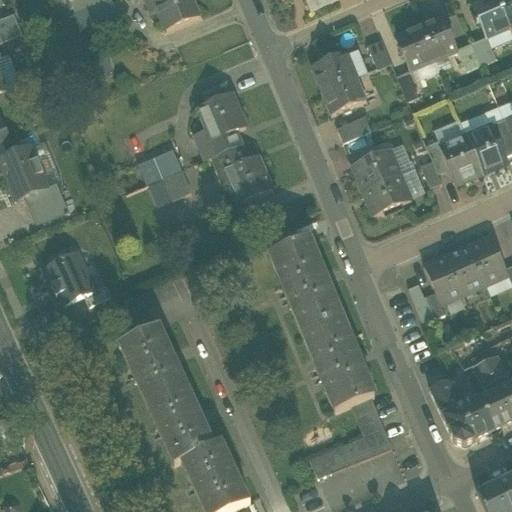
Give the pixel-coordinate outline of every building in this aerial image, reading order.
[(67,0),(75,17),(90,11),(85,0),(67,0)] [(85,0),(90,11),(109,3),(107,0),(85,0)] [(148,17),(156,14),(150,0),(145,0),(144,0),(141,0),(148,17)] [(144,0),(145,0),(150,0),(156,14),(166,36),(199,22),(189,0),(144,0)] [(307,0),(312,11),(337,1),(337,0),(307,0)] [(486,42),(509,32),(495,0),(489,0),(471,8),(483,35),(486,42)] [(511,0),(495,0),(509,32),(511,31),(511,0)] [(118,25),(109,3),(90,11),(99,33),(118,25)] [(90,11),(75,17),(81,32),(91,28),(94,35),(99,33),(90,11)] [(13,19),(0,24),(0,48),(22,39),(13,19)] [(443,21),(420,31),(434,65),(457,56),(454,47),(443,21)] [(411,75),(434,65),(420,31),(397,40),(411,75)] [(511,43),(511,39),(509,32),(486,42),(490,52),(511,43)] [(483,35),(468,41),(481,70),(495,64),(490,52),(486,42),(483,35)] [(466,76),(481,70),(468,41),(454,47),(457,56),(466,76)] [(367,50),(377,74),(391,68),(381,44),(367,50)] [(358,54),(346,59),(356,82),(367,77),(358,54)] [(1,62),(0,62),(0,80),(5,91),(19,85),(8,59),(1,62)] [(312,73),(322,96),(356,82),(346,59),(312,73)] [(434,65),(411,75),(415,86),(439,77),(434,65)] [(396,81),(406,105),(418,101),(407,76),(396,81)] [(365,105),(356,82),(322,96),(331,119),(365,105)] [(201,97),(207,109),(232,99),(226,86),(201,97)] [(198,113),(208,135),(213,149),(208,151),(209,153),(213,163),(231,155),(225,141),(237,136),(246,132),(232,99),(207,109),(198,113)] [(511,120),(511,105),(498,111),(503,124),(511,120)] [(491,129),(503,124),(498,111),(460,127),(466,140),(491,129)] [(511,120),(503,124),(511,144),(511,120)] [(0,123),(0,149),(3,148),(10,145),(1,123),(0,123)] [(337,136),(343,147),(365,138),(371,135),(366,123),(337,136)] [(438,146),(440,151),(466,140),(460,127),(459,124),(433,135),(438,146)] [(504,161),(511,158),(511,144),(503,124),(491,129),(504,161)] [(491,129),(466,140),(481,178),(507,167),(504,161),(491,129)] [(201,156),(209,153),(208,151),(213,149),(208,135),(195,140),(201,156)] [(225,141),(231,155),(243,150),(237,136),(225,141)] [(369,149),(365,138),(343,147),(347,159),(369,149)] [(201,156),(195,140),(192,141),(203,167),(213,163),(209,153),(201,156)] [(455,189),(481,178),(466,140),(440,151),(439,151),(447,171),(455,189)] [(44,145),(29,150),(35,165),(37,164),(43,177),(41,178),(47,192),(56,189),(61,187),(44,145)] [(426,151),(432,166),(436,175),(447,171),(439,151),(440,151),(438,146),(426,151)] [(389,154),(400,179),(415,173),(411,165),(409,166),(402,149),(389,154)] [(7,159),(0,162),(0,167),(16,205),(25,202),(47,192),(41,178),(43,177),(37,164),(35,165),(29,150),(7,159)] [(249,165),(243,150),(231,155),(237,170),(249,165)] [(191,198),(182,176),(172,154),(154,162),(138,168),(147,190),(148,190),(163,184),(172,206),(191,198)] [(352,169),(362,195),(400,179),(389,154),(352,169)] [(237,170),(231,155),(213,163),(217,173),(223,171),(239,208),(271,194),(258,162),(249,165),(237,170)] [(441,188),(436,175),(432,166),(420,171),(429,193),(441,188)] [(425,197),(415,173),(400,179),(410,203),(425,197)] [(410,203),(400,179),(362,195),(373,220),(410,205),(410,203)] [(163,184),(148,190),(157,212),(172,206),(163,184)] [(56,189),(47,192),(25,202),(36,229),(68,216),(56,189)] [(325,394),(333,413),(350,406),(370,398),(373,397),(359,363),(360,362),(356,353),(355,353),(327,283),(328,283),(324,273),(323,273),(309,239),(269,255),(277,275),(282,273),(298,313),(293,315),(308,353),(313,351),(330,392),(325,394)] [(491,242),(468,252),(485,290),(508,280),(505,273),(491,242)] [(463,300),(485,290),(468,252),(446,261),(463,300)] [(58,298),(64,309),(84,300),(95,295),(77,257),(46,272),(54,287),(51,289),(56,300),(58,298)] [(460,301),(463,300),(446,261),(424,271),(435,297),(441,310),(445,308),(460,301)] [(282,273),(277,275),(293,315),(298,313),(282,273)] [(511,290),(508,280),(485,290),(490,301),(511,291),(511,290)] [(408,293),(422,326),(433,322),(434,324),(445,319),(441,310),(435,297),(424,302),(418,289),(408,293)] [(111,300),(106,290),(95,295),(84,300),(89,311),(111,300)] [(460,301),(445,308),(451,319),(465,312),(460,301)] [(107,319),(119,346),(139,337),(127,311),(107,319)] [(230,511),(248,504),(247,502),(245,502),(235,479),(236,478),(232,468),(230,469),(220,445),(222,445),(221,443),(211,448),(200,423),(201,423),(196,412),(195,413),(173,363),(174,363),(170,353),(169,353),(157,329),(139,337),(119,346),(120,348),(126,345),(178,461),(172,464),(174,466),(182,463),(188,460),(210,511),(230,511)] [(126,345),(120,348),(172,464),(178,461),(126,345)] [(330,392),(313,351),(308,353),(325,394),(330,392)] [(497,360),(485,366),(498,394),(511,388),(497,360)] [(485,400),(498,394),(485,366),(472,372),(485,400)] [(464,450),(493,436),(478,403),(459,412),(454,399),(449,390),(447,385),(429,394),(454,447),(464,450)] [(462,389),(468,401),(475,397),(469,385),(462,389)] [(449,390),(454,399),(460,397),(456,387),(449,390)] [(511,387),(511,388),(498,394),(511,423),(511,387)] [(485,400),(478,403),(493,436),(511,427),(511,423),(498,394),(485,400)] [(320,454),(328,475),(390,450),(370,398),(350,406),(362,438),(320,454)] [(306,460),(315,480),(328,475),(320,454),(306,460)] [(210,511),(188,460),(182,463),(203,511),(210,511)] [(511,511),(511,480),(498,487),(509,511),(511,511)] [(509,511),(498,487),(477,498),(483,511),(509,511)] [(14,502),(5,503),(0,508),(0,511),(19,511),(20,508),(14,502)]
